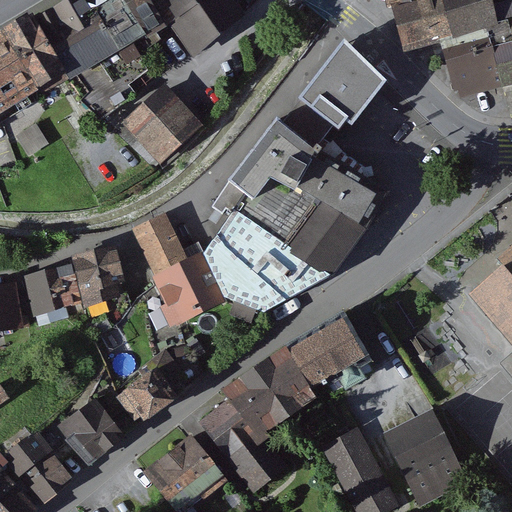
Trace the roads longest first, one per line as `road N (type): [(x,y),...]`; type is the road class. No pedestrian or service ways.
road 1 (residential): [(53,511),(239,359),(444,216),(475,187),(492,144)]
road 2 (secondary): [(492,144),(443,115),(319,0)]
